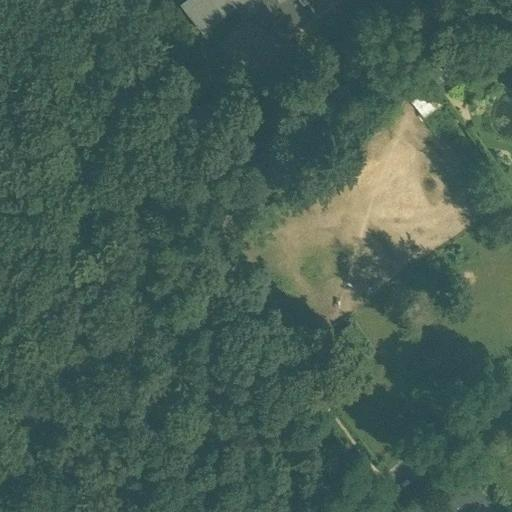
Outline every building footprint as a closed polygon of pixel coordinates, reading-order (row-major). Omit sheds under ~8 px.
[(204,31),(236,8),(245,21),(262,8),(282,35),(286,32),(314,11),(306,0),(185,0),(182,3),(204,31)] [(451,73),(439,59),(427,69),(438,83),(451,73)] [(423,72),(410,82),(400,89),(423,118),(444,101),(423,72)] [(354,348),(364,341),(352,323),(342,330),(354,348)] [(500,511),(473,477),(445,500),(455,511),(500,511)]
